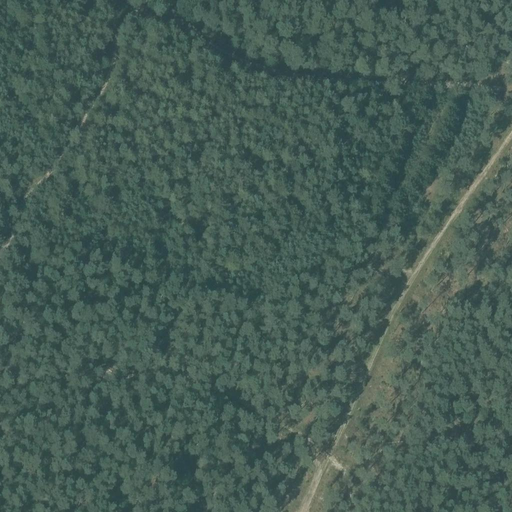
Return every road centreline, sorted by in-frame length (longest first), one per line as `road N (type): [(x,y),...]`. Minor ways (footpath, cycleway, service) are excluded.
road 1 (track): [(304,511),(421,263),(511,140)]
road 2 (track): [(0,337),(72,351),(113,375),(176,378),(223,393),(347,474),(347,511)]
road 3 (unknown): [(125,12),(90,111),(0,243)]
